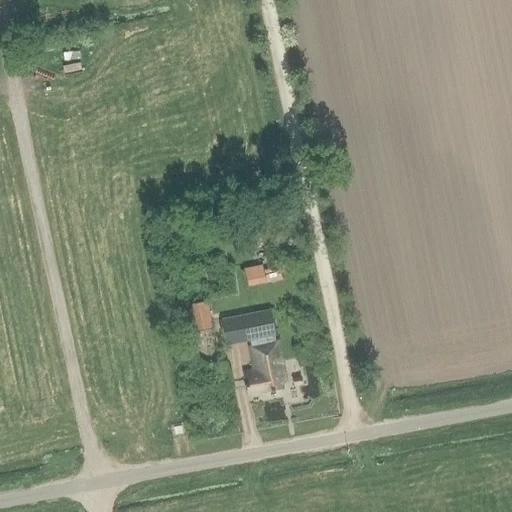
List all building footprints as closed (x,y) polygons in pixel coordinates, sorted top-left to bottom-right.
[(267,283),(263,265),(244,269),(248,287),(267,283)] [(207,302),(190,305),(195,332),(213,329),(207,302)] [(281,381),(286,380),(278,339),(277,339),(270,309),(222,320),(227,344),(250,340),(256,370),(245,373),(249,394),(265,391),(266,392),(283,388),(281,381)] [(213,344),(212,337),(203,339),(205,346),(213,344)] [(302,377),(292,379),(294,387),(303,386),(302,377)]
